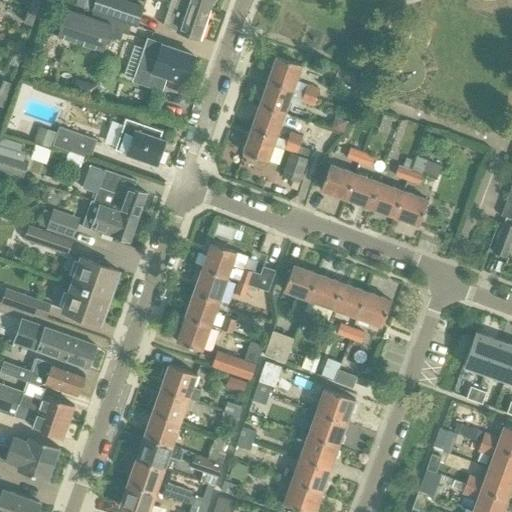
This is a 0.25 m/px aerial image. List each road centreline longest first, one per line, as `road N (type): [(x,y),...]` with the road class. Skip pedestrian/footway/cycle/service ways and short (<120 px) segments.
road 1 (residential): [(188,183),(76,511)]
road 2 (residential): [(445,280),(188,183)]
road 3 (residential): [(364,511),(445,280)]
road 4 (residential): [(250,0),(188,183)]
